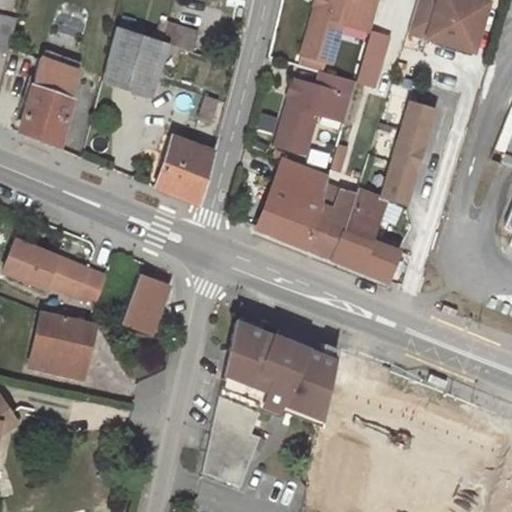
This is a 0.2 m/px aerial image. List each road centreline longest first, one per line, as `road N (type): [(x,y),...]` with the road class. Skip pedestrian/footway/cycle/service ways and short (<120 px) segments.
road 1 (primary): [(209,252),(511,372)]
road 2 (unclassified): [(209,252),(154,511)]
road 3 (residential): [(209,252),(211,216),(270,0)]
road 4 (primary): [(0,168),(209,252)]
